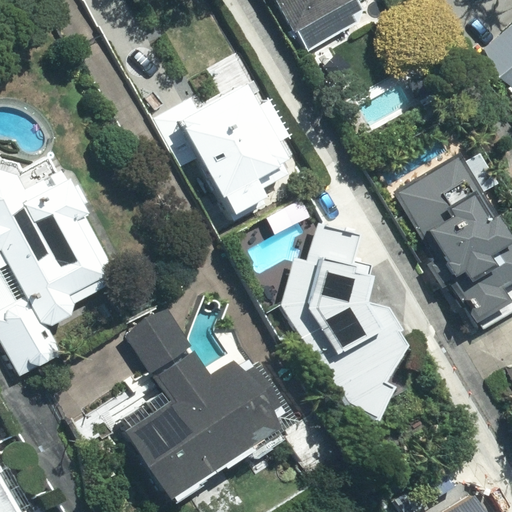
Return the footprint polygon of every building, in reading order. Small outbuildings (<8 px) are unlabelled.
[(272,0),(304,53),(357,22),(362,6),(357,0),(272,0)] [(511,23),(482,50),(511,83),(511,23)] [(135,78),(164,61),(144,27),(115,44),(135,78)] [(290,172),(237,81),(176,116),(179,120),(160,131),(175,157),(188,149),(223,210),(290,172)] [(511,309),(511,240),(458,151),(391,191),(476,331),(511,309)] [(0,168),(0,354),(13,381),(62,356),(47,328),(77,313),(71,302),(118,278),(61,168),(23,188),(16,173),(0,168)] [(293,257),(280,307),(334,397),(369,419),(390,383),(381,378),(403,342),(395,328),(398,326),(384,303),(361,297),(370,262),(351,257),(358,232),(316,221),(305,260),(293,257)] [(122,428),(166,496),(288,419),(249,356),(238,363),(234,357),(210,372),(167,306),(124,333),(167,400),(122,428)] [(347,448),(322,409),(281,435),(305,474),(347,448)] [(0,511),(18,511),(0,478),(0,511)]
